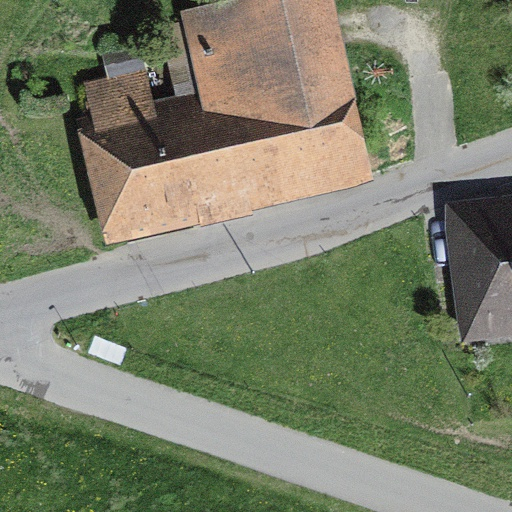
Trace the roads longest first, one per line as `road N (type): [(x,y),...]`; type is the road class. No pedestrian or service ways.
road 1 (unclassified): [(0,312),(266,243),(511,155)]
road 2 (residential): [(0,347),(18,362),(455,511)]
